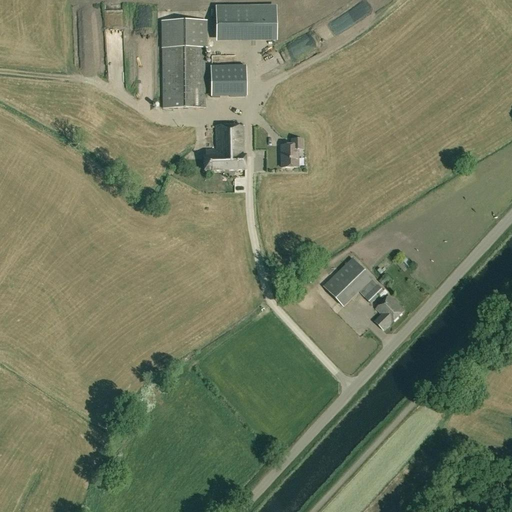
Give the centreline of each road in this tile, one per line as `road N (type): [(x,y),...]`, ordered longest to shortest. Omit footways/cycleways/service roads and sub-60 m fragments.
road 1 (unclassified): [(351,391),(270,303),(250,172)]
road 2 (unclassified): [(351,391),(511,215)]
road 3 (unclassified): [(237,511),(351,391)]
